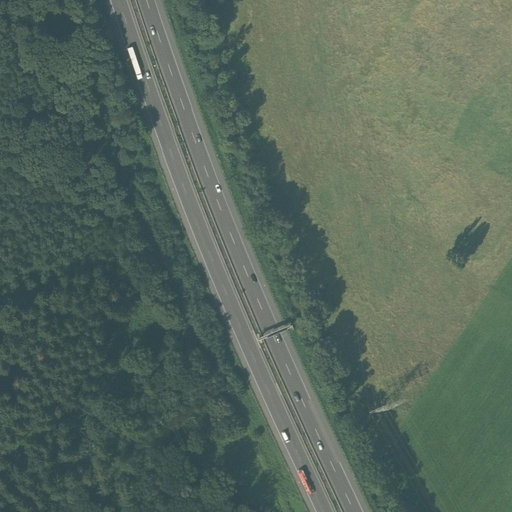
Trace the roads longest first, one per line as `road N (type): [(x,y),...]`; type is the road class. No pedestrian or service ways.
road 1 (track): [(290,511),(84,88),(0,50)]
road 2 (motorway): [(119,0),(223,283),(328,511)]
road 3 (motorway): [(353,511),(242,268),(144,0)]
